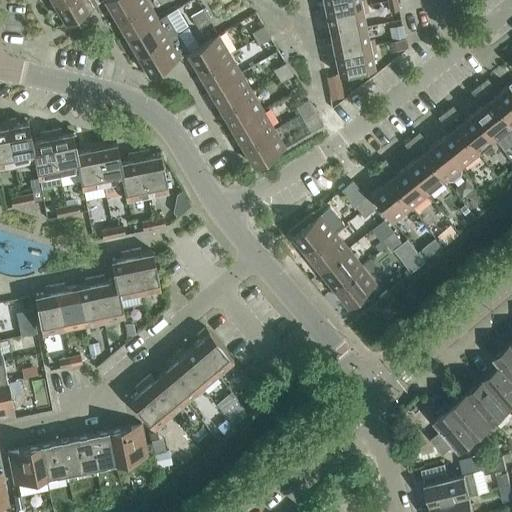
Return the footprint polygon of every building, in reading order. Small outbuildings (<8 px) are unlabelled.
[(56,0),(54,1),(66,21),(96,4),(94,1),(95,0),(56,0)] [(104,0),(115,18),(144,0),(104,0)] [(144,0),(115,18),(126,36),(157,17),(146,0),(144,0)] [(320,13),(362,5),(360,0),(321,0),(322,2),(318,3),(320,13)] [(396,0),(386,0),(389,11),(398,8),(396,0)] [(329,32),(366,25),(362,5),(320,13),(322,24),(327,23),(329,32)] [(193,21),(205,14),(202,8),(190,16),(193,21)] [(157,17),(126,36),(137,55),(168,36),(168,35),(176,31),(165,13),(157,17)] [(205,14),(193,21),(197,28),(209,21),(205,14)] [(254,37),(266,30),(263,25),(251,32),(254,37)] [(366,25),(329,32),(331,42),(326,43),(328,53),(370,45),(366,25)] [(402,25),(389,28),(391,40),(404,38),(402,25)] [(266,30),(254,37),(258,44),(270,37),(266,30)] [(197,70),(228,52),(217,33),(186,51),(197,70)] [(168,36),(137,55),(149,74),(180,55),(168,36)] [(391,40),(390,40),(392,50),(406,47),(404,38),(391,40)] [(370,45),(328,53),(330,64),(335,63),(337,73),(374,66),(370,45)] [(208,89),(239,71),(228,52),(197,70),(208,89)] [(276,74),(288,67),(285,62),(273,69),(276,74)] [(288,67),(276,74),(280,81),(292,74),(288,67)] [(239,71),(208,89),(218,108),(250,90),(239,71)] [(479,84),(511,125),(511,124),(511,80),(507,84),(497,92),(486,78),(479,84)] [(335,82),(327,84),(329,97),(342,95),(340,85),(335,82)] [(511,125),(479,84),(471,90),(477,98),(482,104),(473,111),(494,138),(511,125)] [(229,126),(260,108),(250,90),(218,108),(229,126)] [(298,111),(310,105),(307,99),(295,106),(298,111)] [(310,105),(298,111),(302,119),(314,112),(310,105)] [(448,130),(439,138),(460,165),(477,152),(456,124),(451,119),(458,113),(452,105),(437,117),(448,130)] [(260,108),(229,126),(240,145),(271,127),(260,108)] [(456,124),(477,152),(494,138),(473,111),(456,124)] [(14,161),(32,157),(29,138),(25,120),(15,123),(14,118),(5,120),(14,161)] [(0,163),(14,161),(5,120),(0,120),(0,163)] [(58,171),(76,167),(77,167),(73,148),(74,148),(70,130),(60,132),(59,127),(49,129),(58,171)] [(271,127),(240,145),(251,164),(282,147),(271,127)] [(32,157),(36,176),(58,171),(49,129),(38,132),(39,136),(29,138),(32,157)] [(411,137),(444,179),(444,178),(446,181),(453,181),(459,176),(461,170),(459,167),(460,165),(439,138),(429,146),(418,132),(411,137)] [(101,182),(122,177),(118,159),(119,159),(115,140),(104,142),(103,137),(93,139),(101,182)] [(405,164),(427,192),(444,179),(411,137),(403,144),(414,157),(405,164)] [(77,167),(76,167),(80,186),(101,182),(93,139),(82,141),(83,146),(74,148),(73,148),(77,167)] [(137,150),(146,192),(167,188),(159,150),(149,153),(148,148),(137,150)] [(122,177),(126,197),(146,192),(137,150),(128,152),(128,157),(119,159),(118,159),(122,177)] [(377,164),(384,172),(391,167),(384,158),(377,164)] [(384,172),(377,164),(369,170),(376,179),(384,172)] [(427,192),(405,164),(388,178),(410,205),(427,192)] [(410,205),(388,178),(370,192),(392,219),(410,205)] [(358,210),(369,201),(365,196),(360,190),(349,199),(358,210)] [(21,194),(23,204),(34,202),(32,192),(21,194)] [(23,204),(21,194),(9,196),(11,206),(23,204)] [(369,201),(358,210),(362,215),(373,206),(369,201)] [(65,204),(67,214),(78,212),(76,202),(65,204)] [(67,214),(65,204),(54,207),(56,217),(67,214)] [(305,251),(333,229),(319,212),(291,234),(305,251)] [(151,218),(153,228),(165,226),(163,216),(151,218)] [(153,228),(151,218),(140,220),(142,230),(153,228)] [(111,226),(113,236),(124,234),(122,224),(111,226)] [(113,236),(111,226),(100,229),(103,238),(113,236)] [(319,268),(347,246),(333,229),(305,251),(319,268)] [(385,244),(396,235),(391,230),(380,238),(385,244)] [(396,235),(385,244),(386,245),(389,249),(392,248),(400,241),(396,235)] [(400,241),(392,248),(409,270),(423,259),(409,241),(406,237),(400,241)] [(434,237),(426,244),(432,251),(440,245),(434,237)] [(379,239),(374,244),(379,250),(386,245),(385,244),(380,238),(379,239)] [(129,248),(138,290),(159,286),(151,249),(140,251),(139,246),(129,248)] [(347,246),(319,268),(332,285),(360,263),(347,246)] [(113,276),(115,275),(118,294),(119,294),(138,290),(129,248),(119,250),(120,255),(110,257),(113,276)] [(360,263),(332,285),(346,303),(374,281),(360,263)] [(93,275),(102,317),(123,313),(119,294),(118,294),(115,275),(113,276),(105,278),(104,273),(93,275)] [(74,284),(82,321),(102,317),(93,275),(83,277),(84,282),(74,284)] [(53,284),(62,326),(82,321),(74,284),(65,286),(65,281),(53,284)] [(62,326),(53,284),(44,286),(45,290),(33,293),(41,330),(62,326)] [(132,322),(124,323),(126,335),(135,333),(132,322)] [(191,343),(216,373),(232,359),(205,326),(196,333),(198,337),(191,343)] [(97,342),(87,344),(89,353),(99,351),(97,342)] [(500,364),(501,364),(511,377),(511,343),(511,342),(494,357),(500,364)] [(173,353),(200,386),(216,373),(191,343),(183,349),(181,347),(173,353)] [(79,352),(68,354),(70,364),(81,361),(79,352)] [(160,369),(185,399),(200,386),(173,353),(165,360),(167,363),(160,369)] [(59,366),(70,364),(68,354),(57,356),(59,366)] [(511,377),(501,364),(500,364),(484,378),(510,408),(511,405),(511,377)] [(142,379),(169,412),(185,399),(160,369),(152,375),(150,372),(142,379)] [(468,392),(493,422),(510,408),(484,378),(468,392)] [(169,412),(142,379),(133,386),(136,389),(128,396),(153,426),(169,412)] [(8,384),(0,385),(0,413),(13,410),(8,384)] [(451,406),(461,417),(477,436),(493,422),(468,392),(451,406)] [(239,401),(224,414),(233,425),(248,412),(239,401)] [(477,436),(461,417),(451,406),(434,420),(442,429),(431,439),(443,453),(454,443),(459,450),(477,436)] [(226,417),(217,425),(222,432),(231,424),(226,417)] [(120,426),(127,459),(147,455),(140,422),(120,426)] [(127,459),(120,426),(102,429),(108,463),(127,459)] [(108,463),(102,429),(83,433),(90,467),(108,463)] [(90,467),(83,433),(64,437),(71,471),(90,467)] [(71,471),(64,437),(45,441),(52,475),(71,471)] [(52,475),(45,441),(26,445),(33,478),(52,475)] [(33,478),(26,445),(6,449),(13,482),(33,478)] [(165,450),(153,453),(156,467),(170,463),(167,450),(165,450)] [(481,454),(459,460),(463,473),(484,467),(482,460),(481,454)] [(505,468),(502,455),(482,460),(484,467),(485,473),(505,468)] [(426,482),(431,504),(469,495),(479,492),(474,471),(464,474),(464,473),(448,477),(445,464),(425,468),(429,482),(426,482)] [(499,488),(510,485),(506,471),(496,474),(499,488)] [(511,494),(510,485),(499,488),(503,501),(511,498),(511,494)] [(22,495),(13,497),(14,503),(15,508),(24,506),(22,495)] [(432,511),(473,511),(469,495),(431,504),(432,511)]
